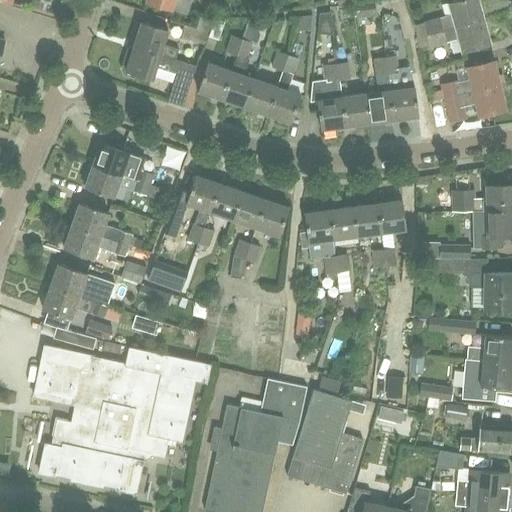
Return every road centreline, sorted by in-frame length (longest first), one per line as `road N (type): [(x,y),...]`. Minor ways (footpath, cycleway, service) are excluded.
road 1 (residential): [(511,142),(322,163),(62,81)]
road 2 (residential): [(0,232),(62,81)]
